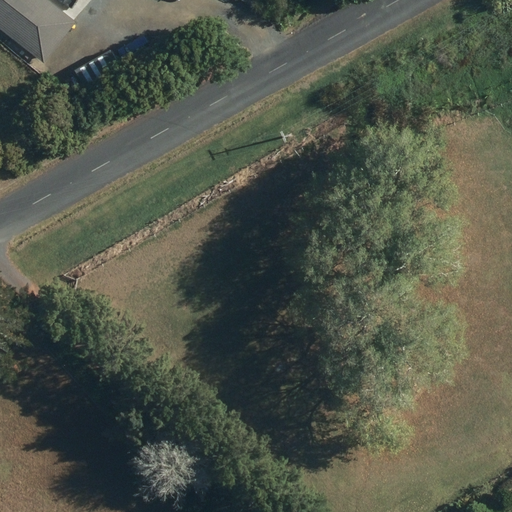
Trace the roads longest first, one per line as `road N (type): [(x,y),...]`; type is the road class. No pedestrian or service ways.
road 1 (residential): [(0,222),(390,0)]
road 2 (unknown): [(0,250),(252,511)]
